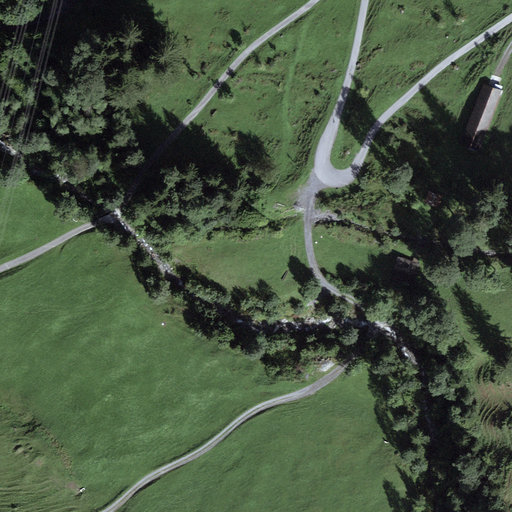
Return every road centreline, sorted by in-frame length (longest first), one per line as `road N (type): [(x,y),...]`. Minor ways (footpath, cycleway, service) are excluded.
road 1 (unclassified): [(367,0),(350,82),(320,162),(321,176),(339,183),(358,171),(380,123),(431,74),(511,19)]
road 2 (unclassified): [(317,0),(248,52),(151,160),(117,213),(0,269)]
